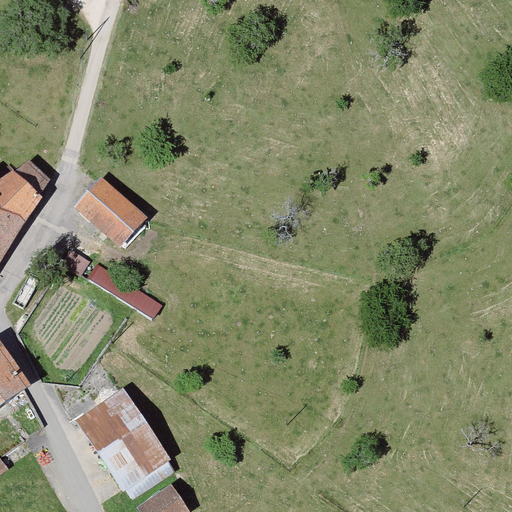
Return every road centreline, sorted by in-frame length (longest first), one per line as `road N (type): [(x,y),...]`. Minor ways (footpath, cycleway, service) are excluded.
road 1 (unclassified): [(0,287),(67,173),(130,0)]
road 2 (residential): [(87,506),(39,373),(0,313)]
